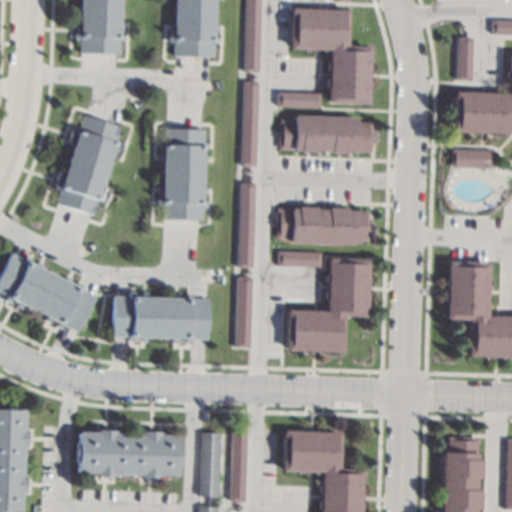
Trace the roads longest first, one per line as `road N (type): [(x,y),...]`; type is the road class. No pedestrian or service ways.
road 1 (residential): [(0,348),(66,379),(105,385),(405,395)]
road 2 (residential): [(401,0),(420,78),(405,395)]
road 3 (residential): [(28,0),(23,90),(0,172)]
